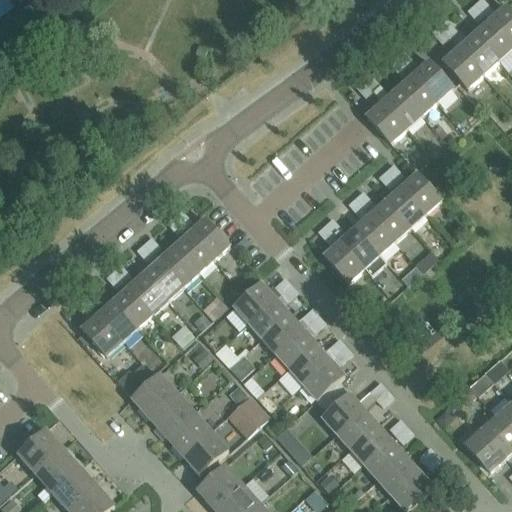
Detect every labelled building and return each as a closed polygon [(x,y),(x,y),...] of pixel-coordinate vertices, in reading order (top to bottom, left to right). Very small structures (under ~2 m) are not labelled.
[(475,7),(484,18),(492,12),(482,1),(475,7)] [(477,25),(484,18),(475,7),(467,14),(477,25)] [(511,17),(505,10),(489,24),(511,49),(511,17)] [(440,29),(449,40),(457,34),(447,23),(440,29)] [(511,49),(489,24),(474,38),(499,65),(511,53),(511,49)] [(432,36),(442,47),(449,40),(440,29),(432,36)] [(474,38),(459,51),(484,79),(499,65),(474,38)] [(443,65),(468,93),(484,79),(459,51),(443,65)] [(398,62),(408,73),(416,66),(406,55),(398,62)] [(391,68),(401,79),(408,73),(398,62),(391,68)] [(454,92),(429,64),(413,79),(438,106),(454,92)] [(363,83),(373,95),(380,88),(370,77),(363,83)] [(398,92),(422,120),(438,106),(413,79),(398,92)] [(365,101),(373,95),(363,83),(356,90),(365,101)] [(382,106),(407,133),(422,120),(398,92),(382,106)] [(407,133),(382,106),(366,120),(391,148),(407,133)] [(386,174),(396,185),(403,179),(393,168),(386,174)] [(379,181),(389,192),(396,185),(386,174),(379,181)] [(401,191),(425,219),(442,204),(417,177),(401,191)] [(385,204),(410,232),(425,219),(401,191),(385,204)] [(355,201),(365,212),(373,206),(363,195),(355,201)] [(348,208),(358,219),(365,212),(355,201),(348,208)] [(370,218),(395,246),(410,232),(385,204),(370,218)] [(175,221),(184,231),(192,225),(182,214),(175,221)] [(355,231),(380,259),(395,246),(370,218),(355,231)] [(167,227),(177,238),(184,231),(175,221),(167,227)] [(325,228),(335,240),(342,233),(333,222),(325,228)] [(205,223),(189,237),(214,265),(230,250),(205,223)] [(327,246),(335,240),(325,228),(318,236),(327,246)] [(364,273),(372,282),(387,268),(355,231),(340,245),(364,273)] [(174,251),(199,278),(214,265),(189,237),(174,251)] [(144,248),(154,259),(161,252),(151,241),(144,248)] [(324,259),(348,287),(364,273),(340,245),(324,259)] [(147,265),(154,259),(144,248),(137,254),(147,265)] [(159,264),(184,292),(199,278),(174,251),(159,264)] [(144,278),(168,305),(184,292),(159,264),(144,278)] [(121,268),(114,275),(123,286),(131,279),(121,268)] [(107,281),(116,292),(123,286),(114,275),(107,280),(107,281)] [(128,291),(153,319),(168,305),(144,278),(128,291)] [(274,291),(281,299),(292,289),(285,281),(274,291)] [(270,295),(262,287),(234,311),(249,327),(276,303),(281,299),(274,291),(270,295)] [(292,289),(281,299),(287,306),(298,296),(292,289)] [(113,305),(138,333),(153,319),(128,291),(113,305)] [(83,302),(93,313),(100,306),(91,296),(83,302)] [(86,319),(93,313),(83,302),(76,308),(86,319)] [(249,327),(262,343),(290,318),(276,303),(249,327)] [(98,318),(123,346),(138,333),(113,305),(98,318)] [(301,322),(308,329),(319,319),(313,312),(301,322)] [(82,333),(107,360),(123,346),(98,318),(82,333)] [(262,343),(276,358),(303,333),(290,318),(262,343)] [(319,319),(308,329),(315,337),(326,327),(319,319)] [(276,358),(289,373),(317,349),(303,333),(276,358)] [(184,334),(171,346),(180,355),(193,344),(184,334)] [(328,352),(335,360),(346,350),(340,342),(328,352)] [(289,373),(303,388),(330,364),(317,349),(289,373)] [(335,360),(342,367),(353,357),(346,350),(335,360)] [(179,383),(196,372),(187,359),(170,370),(179,383)] [(317,404),(338,386),(345,380),(330,364),(303,388),(317,404)] [(152,379),(142,368),(133,377),(142,388),(152,379)] [(178,397),(161,378),(132,403),(149,423),(178,397)] [(329,417),(322,422),(337,438),(364,414),(350,398),(338,386),(317,404),(329,417)] [(369,396),(376,403),(387,393),(381,386),(369,396)] [(387,393),(376,403),(382,411),(394,401),(387,393)] [(178,397),(149,423),(166,442),(195,416),(178,397)] [(229,421),(246,441),(267,423),(250,403),(229,421)] [(496,421),(511,438),(511,407),(496,421)] [(337,438),(350,454),(378,429),(364,414),(337,438)] [(195,416),(166,442),(183,460),(212,435),(195,416)] [(481,434),(506,462),(511,455),(511,438),(496,421),(481,434)] [(389,433),(396,440),(407,430),(401,423),(389,433)] [(350,454),(364,469),(391,444),(378,429),(350,454)] [(407,430),(396,440),(403,447),(414,438),(407,430)] [(64,453),(47,434),(19,459),(36,478),(64,453)] [(465,449),(489,476),(506,462),(481,434),(465,449)] [(212,435),(183,460),(200,480),(229,454),(212,435)] [(364,469),(377,484),(405,459),(391,444),(364,469)] [(419,461),(426,468),(437,458),(430,451),(419,461)] [(64,453),(36,478),(53,497),(81,472),(64,453)] [(437,458),(426,468),(432,476),(443,466),(437,458)] [(377,484),(391,499),(419,475),(405,459),(377,484)] [(224,469),(195,494),(211,511),(214,511),(241,488),(224,469)] [(81,472),(53,497),(66,511),(74,511),(98,491),(81,472)] [(391,499),(402,511),(408,511),(433,491),(419,475),(391,499)] [(252,511),(258,507),(241,488),(214,511),(252,511)] [(74,511),(113,511),(115,511),(98,491),(74,511)]
